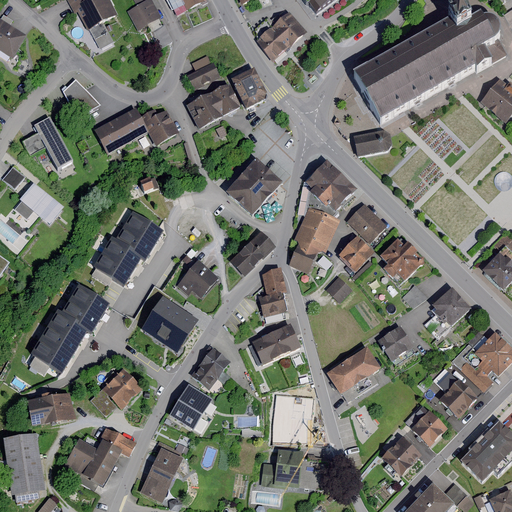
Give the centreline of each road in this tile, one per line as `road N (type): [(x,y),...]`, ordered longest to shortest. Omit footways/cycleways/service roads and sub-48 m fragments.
road 1 (residential): [(115,511),(190,362),(220,317),(283,257)]
road 2 (tertiary): [(310,124),(511,327)]
road 3 (residential): [(283,257),(339,459),(362,511)]
road 4 (residential): [(393,511),(511,385)]
road 5 (residential): [(73,56),(129,100),(150,100),(165,92),(186,46)]
road 6 (unknown): [(364,182),(343,223),(334,273),(298,305)]
road 7 (residential): [(310,124),(283,257)]
road 8 (tertiary): [(233,22),(281,96),(310,124)]
road 9 (residential): [(0,152),(73,56)]
